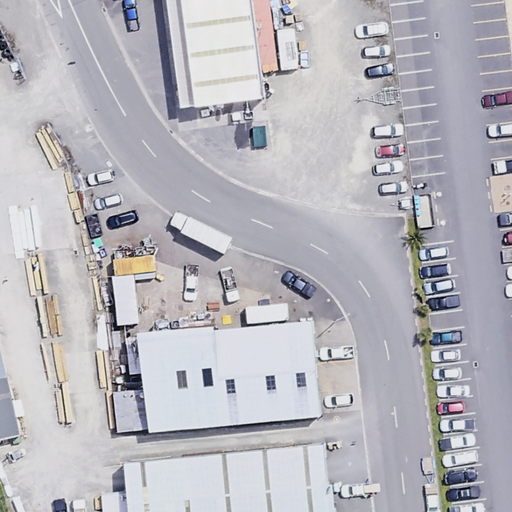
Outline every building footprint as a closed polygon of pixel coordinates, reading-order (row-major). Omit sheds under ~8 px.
[(251,0),(184,0),(198,102),(263,93),(251,0)] [(151,250),(110,253),(115,323),(137,322),(133,272),(153,271),(151,250)] [(319,317),(148,327),(154,429),(325,419),(319,317)] [(0,436),(18,433),(0,339),(0,436)] [(332,511),(327,446),(102,463),(106,511),(332,511)]
